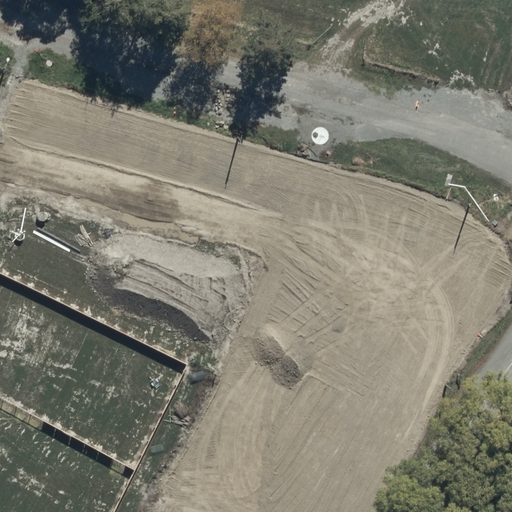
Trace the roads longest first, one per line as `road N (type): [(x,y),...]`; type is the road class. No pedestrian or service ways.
road 1 (unclassified): [(511,176),(415,129),(0,14)]
road 2 (tertiary): [(511,362),(419,511)]
